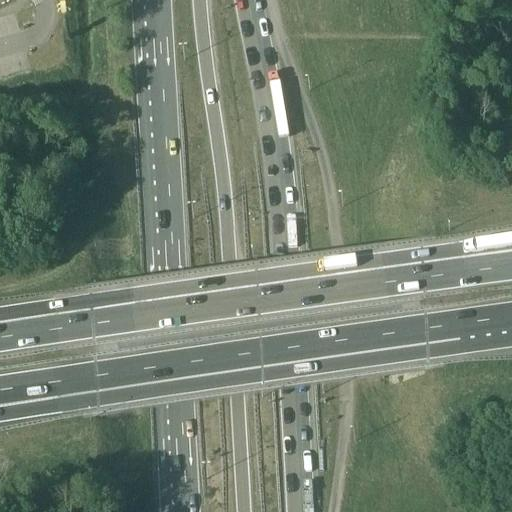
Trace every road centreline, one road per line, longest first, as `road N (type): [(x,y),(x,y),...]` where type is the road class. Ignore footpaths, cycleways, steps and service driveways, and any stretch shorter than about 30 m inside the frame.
road 1 (track): [(333,511),(344,378),(322,155),(260,0)]
road 2 (motorway): [(511,242),(0,316)]
road 3 (motorway): [(511,266),(0,338)]
road 4 (motorway): [(303,511),(288,252),(249,0)]
road 5 (secondary): [(245,511),(231,255),(199,0)]
road 6 (trunk): [(157,0),(185,511)]
road 7 (motorway): [(0,415),(426,354),(461,325)]
road 8 (motorway): [(0,391),(461,325)]
